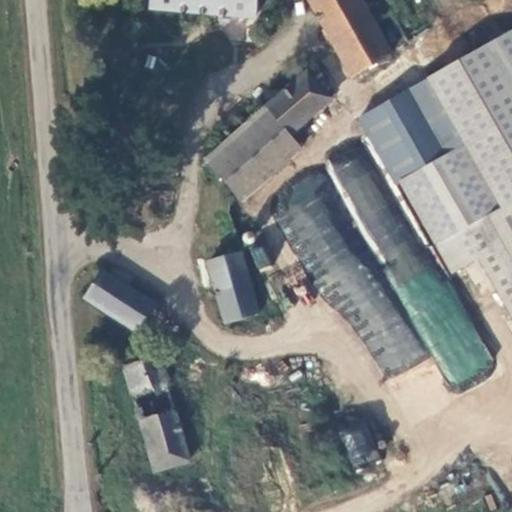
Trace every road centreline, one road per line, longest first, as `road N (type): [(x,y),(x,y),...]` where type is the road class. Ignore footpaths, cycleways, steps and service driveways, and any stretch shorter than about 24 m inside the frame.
road 1 (unclassified): [(28,0),(71,511)]
road 2 (unknown): [(229,351),(363,375),(449,425),(499,416),(511,400)]
road 3 (unknown): [(51,277),(128,266),(229,351)]
road 4 (unknown): [(229,351),(241,511)]
